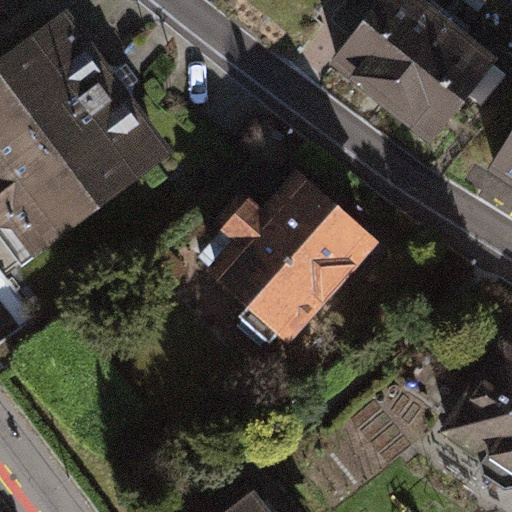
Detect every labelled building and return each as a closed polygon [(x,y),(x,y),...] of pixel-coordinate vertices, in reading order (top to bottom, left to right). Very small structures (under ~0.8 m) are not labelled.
[(60,0),(0,53),(0,187),(46,240),(173,128),(60,0)] [(375,99),(438,14),(420,0),(377,0),(325,62),(375,99)] [(496,56),(438,14),(375,99),(433,141),(496,56)] [(511,124),(484,169),(511,187),(511,124)] [(229,237),(200,268),(286,346),(375,236),(292,166),(256,206),(243,195),(217,224),(229,237)] [(511,329),(501,322),(435,422),(511,472),(511,329)] [(277,511),(254,480),(210,511),(277,511)]
